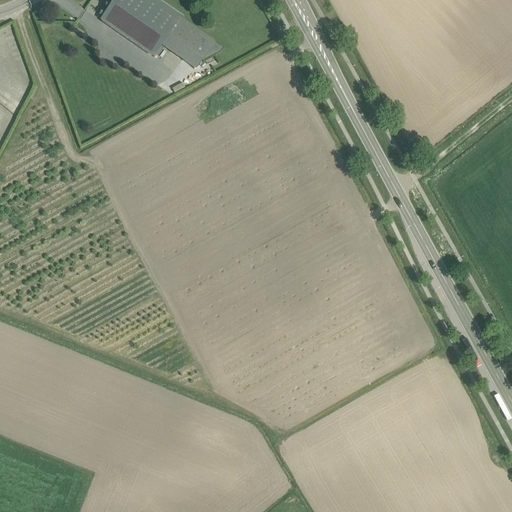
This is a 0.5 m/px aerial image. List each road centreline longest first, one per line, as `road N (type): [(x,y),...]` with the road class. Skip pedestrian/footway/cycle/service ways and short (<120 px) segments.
road 1 (tertiary): [(511,401),(398,195)]
road 2 (tertiary): [(398,195),(295,0)]
road 3 (track): [(414,178),(511,100)]
